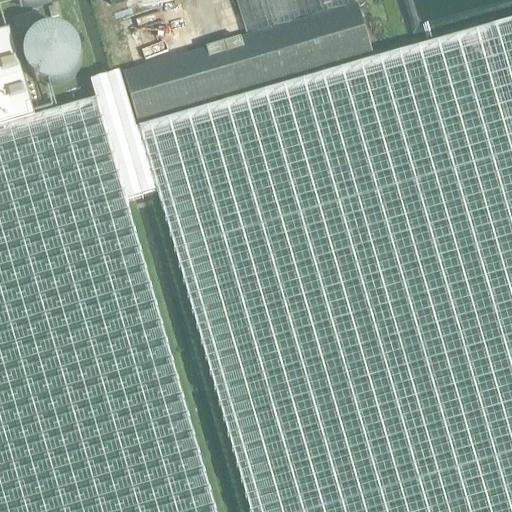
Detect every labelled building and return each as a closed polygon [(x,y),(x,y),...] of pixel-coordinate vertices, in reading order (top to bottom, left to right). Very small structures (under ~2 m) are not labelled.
[(352,0),(236,0),(248,38),(355,7),(352,0)] [(124,74),(140,126),(373,59),(358,6),(355,7),(248,38),(124,74)] [(120,76),(91,84),(97,103),(126,205),(157,196),(248,511),(511,511),(511,22),(137,132),(120,76)] [(0,131),(35,121),(9,31),(0,33),(0,131)] [(0,511),(214,511),(97,103),(35,121),(0,131),(0,511)]
